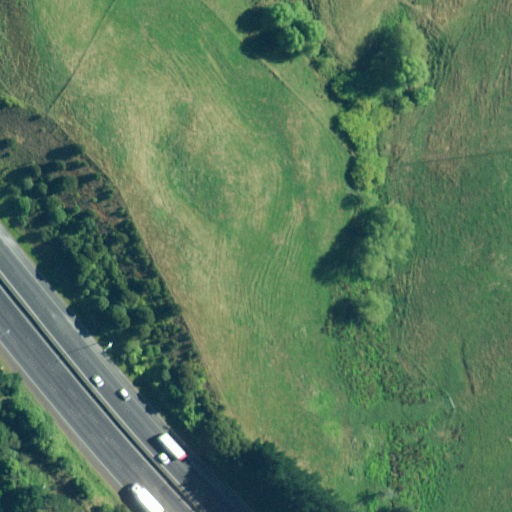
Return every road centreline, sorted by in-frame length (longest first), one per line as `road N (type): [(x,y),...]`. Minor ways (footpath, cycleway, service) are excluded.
road 1 (motorway): [(0,249),(222,511)]
road 2 (motorway): [(178,511),(0,304)]
